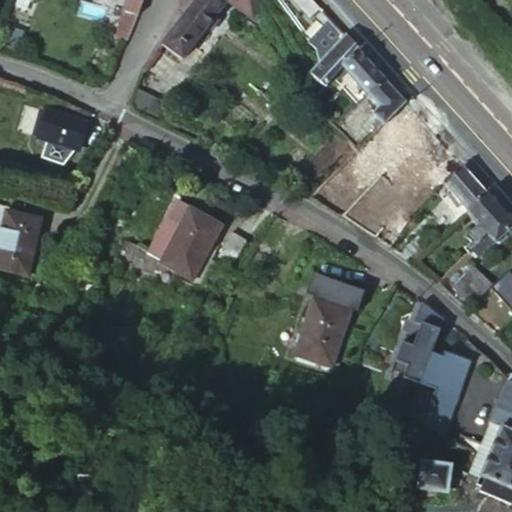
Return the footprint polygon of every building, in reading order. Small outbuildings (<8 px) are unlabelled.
[(125,0),(123,6),(122,11),(136,17),(141,0),(125,0)] [(180,60),(204,28),(212,17),(225,1),(249,20),(261,4),(254,0),(194,0),(174,27),(160,44),(180,60)] [(457,35),(463,40),(485,19),(475,6),(451,29),(457,35)] [(130,33),(136,17),(122,11),(112,37),(125,42),(128,38),(130,33)] [(218,22),(212,17),(204,28),(210,32),(218,22)] [(308,77),(322,89),(339,68),(353,50),(342,36),(316,68),(308,77)] [(371,69),(353,50),(339,68),(364,94),(380,79),(375,72),(371,69)] [(212,86),(186,74),(175,95),(201,108),(212,86)] [(394,94),(380,79),(364,94),(376,107),(388,119),(403,104),(397,98),(394,94)] [(137,115),(149,121),(158,103),(132,90),(127,102),(132,113),(137,115)] [(375,131),(388,119),(376,107),(369,114),(375,120),(370,125),(375,131)] [(44,112),(34,109),(27,136),(35,138),(44,112)] [(431,177),(433,175),(441,184),(460,166),(456,162),(446,152),(434,138),(408,109),(363,154),(382,174),(380,177),(395,192),(421,167),(431,177)] [(85,124),(44,112),(35,138),(44,141),(77,150),(85,124)] [(350,144),(340,133),(292,179),(302,190),(343,151),(350,144)] [(356,150),(350,144),(343,151),(349,157),(356,150)] [(0,186),(61,201),(74,176),(49,163),(44,169),(0,157),(0,186)] [(468,175),(460,166),(441,184),(465,212),(484,192),(472,179),(468,175)] [(488,197),(484,192),(465,212),(464,213),(475,227),(468,234),(475,242),(470,248),(478,257),(511,225),(511,222),(509,219),(488,197)] [(218,228),(187,210),(156,262),(186,280),(218,228)] [(35,222),(3,214),(0,225),(0,271),(22,276),(35,222)] [(388,249),(405,222),(396,216),(380,243),(382,245),(388,249)] [(242,242),(229,234),(216,255),(230,263),(242,242)] [(481,296),(489,288),(469,269),(450,289),(469,308),(473,304),(481,296)] [(311,297),(310,300),(324,305),(331,285),(349,291),(342,311),(348,313),(348,310),(356,313),(362,292),(309,274),(303,294),(311,297)] [(493,284),(489,288),(481,296),(473,304),(482,314),(503,293),(493,284)] [(324,305),(310,300),(292,355),(330,367),(348,313),(342,311),(349,291),(331,285),(324,305)] [(492,323),(500,332),(511,319),(511,305),(510,304),(509,302),(489,321),(492,323)] [(403,348),(393,342),(383,359),(394,365),(387,377),(418,395),(404,419),(425,431),(458,374),(433,360),(431,364),(426,362),(420,358),(430,341),(433,337),(427,333),(410,324),(420,307),(419,306),(408,325),(415,328),(403,348)] [(447,326),(420,307),(410,324),(427,333),(433,337),(430,341),(436,344),(447,326)] [(495,337),(500,332),(492,323),(487,329),(495,337)] [(511,377),(510,375),(508,378),(488,423),(499,428),(511,434),(511,377)] [(399,427),(418,443),(425,431),(404,419),(399,427)] [(491,447),(499,428),(488,423),(479,442),(491,447)] [(511,434),(499,428),(491,447),(476,480),(475,484),(481,488),(480,492),(511,506),(511,434)] [(476,480),(491,447),(479,442),(465,475),(476,480)] [(445,471),(403,466),(402,479),(419,481),(419,487),(442,490),(445,471)]
